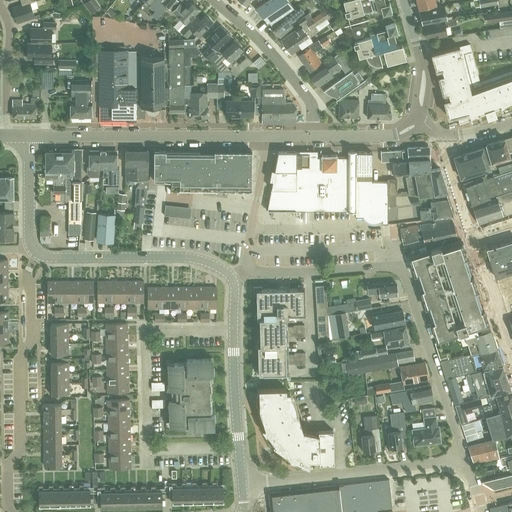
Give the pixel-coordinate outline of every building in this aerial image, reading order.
[(17,23),(35,17),(30,3),(35,1),(35,0),(20,0),(22,4),(12,7),(17,23)] [(89,0),(84,4),(92,14),(99,8),(92,0),(89,0)] [(156,18),(166,6),(165,5),(161,2),(158,0),(145,0),(144,1),(145,1),(140,7),(149,14),(151,12),(152,13),(151,14),(156,18)] [(165,5),(166,6),(171,10),(179,1),(177,0),(170,0),(167,4),(165,5)] [(294,8),(288,0),(267,0),(255,9),(271,24),(294,8)] [(346,15),(347,15),(348,17),(364,13),(364,12),(370,10),(372,15),(382,12),(383,15),(392,12),(390,2),(386,3),(384,0),(345,0),(343,1),(346,10),(345,11),(346,15)] [(416,0),(420,9),(437,5),(435,0),(416,0)] [(181,31),(197,15),(196,15),(200,10),(191,1),(185,7),(180,2),(172,11),(181,19),(174,26),(180,32),(181,31)] [(447,20),(444,6),(421,11),(423,24),(447,20)] [(326,19),(334,14),(329,7),(311,18),(305,22),(310,30),(316,26),(318,30),(329,22),(326,19)] [(116,14),(110,8),(106,13),(112,18),(116,14)] [(289,22),(298,15),(293,9),(284,16),(271,27),(280,37),(293,26),(289,22)] [(487,23),(500,21),(511,19),(511,9),(486,13),(487,23)] [(305,22),(311,18),(308,13),(297,21),(300,26),(301,25),(305,22)] [(197,15),(181,31),(187,38),(194,31),(199,36),(213,22),(205,14),(200,19),(197,15)] [(365,19),(365,18),(354,21),(353,19),(344,21),(345,25),(344,25),(344,26),(346,26),(348,30),(351,29),(352,31),(352,33),(352,34),(353,35),(354,36),(355,37),(356,37),(358,38),(359,38),(360,37),(361,37),(362,36),(363,35),(364,34),(364,33),(364,32),(364,31),(364,30),(364,29),(363,27),(367,25),(366,20),(369,19),(368,19),(365,19)] [(447,20),(423,24),(426,40),(447,35),(445,24),(448,23),(449,26),(457,24),(456,18),(447,20)] [(330,24),(333,30),(341,24),(337,19),(330,24)] [(56,29),(56,23),(44,22),(44,28),(32,28),(32,43),(50,43),(50,29),(56,29)] [(355,43),(353,43),(355,48),(356,47),(359,57),(366,55),(366,57),(367,58),(368,59),(368,60),(369,61),(371,62),(372,63),(373,64),(375,64),(376,65),(378,65),(379,65),(380,65),(382,64),(382,65),(383,65),(378,50),(383,49),(387,62),(406,57),(402,43),(397,45),(394,33),(398,32),(395,23),(386,25),(387,29),(376,32),(377,33),(370,35),(371,37),(354,41),(355,43)] [(155,25),(155,45),(168,45),(168,26),(155,25)] [(209,59),(218,50),(231,36),(221,25),(206,39),(211,44),(202,53),(209,59)] [(301,25),(300,26),(281,39),(291,54),(312,40),(301,25)] [(331,41),(327,35),(319,40),(318,39),(308,46),(309,48),(299,54),(309,70),(321,62),(315,52),(323,47),(323,46),(331,41)] [(185,46),(195,46),(195,39),(195,38),(184,39),(168,40),(169,48),(185,46)] [(231,60),(243,50),(233,39),(222,50),(221,49),(209,59),(218,72),(218,84),(232,84),(232,71),(222,71),(227,66),(222,60),(227,56),(231,60)] [(50,43),(32,43),(29,43),(28,58),(36,59),(35,63),(51,63),(52,52),(50,52),(50,43)] [(511,69),(480,81),(477,72),(470,43),(432,53),(448,117),(457,115),(459,120),(469,116),(471,122),(511,106),(511,69)] [(202,87),(202,93),(191,93),(191,65),(184,65),(184,57),(184,48),(185,46),(169,48),(169,65),(169,88),(169,100),(169,112),(184,112),(189,117),(208,117),(208,108),(207,108),(207,98),(216,98),(216,106),(218,106),(218,98),(217,98),(217,85),(217,84),(217,83),(207,83),(207,87),(202,87)] [(185,46),(184,48),(184,57),(196,57),(201,52),(195,46),(185,46)] [(131,74),(131,72),(131,70),(131,51),(128,51),(128,49),(99,49),(99,47),(92,47),(92,49),(91,49),(92,60),(92,62),(93,62),(100,62),(100,66),(100,80),(100,120),(136,120),(136,117),(136,106),(136,88),(136,74),(131,74)] [(239,61),(243,67),(254,60),(251,54),(239,61)] [(318,86),(333,76),(330,73),(340,66),(334,56),(309,73),(318,86)] [(143,106),(143,115),(144,115),(148,120),(148,119),(148,120),(158,120),(162,115),(162,106),(165,106),(165,100),(169,100),(169,88),(165,88),(165,57),(164,57),(141,57),(140,57),(141,88),(136,88),(136,106),(141,106),(142,107),(143,106)] [(76,69),(76,59),(58,59),(58,68),(76,69)] [(55,70),(42,70),(42,87),(54,88),(55,70)] [(354,74),(353,72),(352,71),(353,70),(352,70),(323,91),(324,91),(326,93),(328,94),(330,95),(335,102),(336,100),(356,86),(359,90),(373,80),(370,76),(365,79),(364,79),(358,71),(354,74)] [(91,79),(71,79),(71,101),(70,101),(70,116),(91,116),(92,101),(91,101),(91,79)] [(261,104),(261,83),(248,84),(248,89),(252,89),(252,96),(255,96),(255,104),(261,104)] [(230,84),(217,84),(217,85),(217,98),(218,98),(224,98),(224,95),(230,95),(230,84)] [(371,93),(371,99),(368,98),(367,117),(391,118),(389,104),(385,104),(386,94),(371,93)] [(239,100),(239,115),(253,115),(253,100),(247,100),(247,95),(240,95),(240,100),(239,100)] [(296,117),(296,107),(293,102),(285,102),(285,99),(284,96),(262,96),(262,117),(296,117)] [(13,99),(13,117),(36,117),(36,111),(39,111),(39,103),(39,97),(31,97),(31,103),(22,103),(22,99),(13,99)] [(239,115),(239,100),(226,100),(226,115),(239,115)] [(358,117),(359,100),(342,100),(339,102),(338,104),(338,116),(358,117)] [(485,147),(490,162),(491,162),(510,156),(508,152),(511,150),(511,136),(505,139),(504,138),(486,144),(487,147),(485,147)] [(409,158),(430,157),(429,146),(408,148),(408,150),(381,151),(382,162),(393,161),(409,160),(409,158)] [(490,162),(485,147),(483,148),(483,147),(456,156),(463,177),(490,169),(488,163),(490,162)] [(103,170),(103,151),(90,150),(90,167),(87,167),(87,173),(89,177),(99,177),(99,168),(103,168),(103,170)] [(148,179),(148,150),(126,150),(126,179),(126,182),(128,184),(135,184),(137,182),(139,182),(138,184),(136,188),(134,206),(133,221),(134,222),(134,227),(142,228),(142,223),(143,223),(145,207),(147,189),(148,189),(148,179)] [(388,181),(372,181),(372,152),(356,152),(356,150),(348,150),(348,157),(337,157),(337,155),(322,155),(322,157),(318,157),(318,153),(297,153),(297,151),(278,151),(275,169),(272,169),(269,180),(273,180),(267,210),(355,211),(355,217),(363,217),(364,218),(364,219),(365,219),(366,220),(367,221),(368,222),(369,222),(370,223),(371,223),(372,223),(373,223),(374,224),(375,224),(376,223),(379,223),(380,223),(381,222),(383,221),(383,223),(388,223),(388,206),(388,195),(388,181)] [(83,161),(83,151),(60,151),(60,152),(54,152),(53,151),(49,151),(49,152),(47,152),(47,161),(45,161),(45,170),(46,170),(46,174),(56,174),(56,176),(54,176),(54,194),(60,194),(60,201),(69,201),(69,224),(81,224),(82,181),(81,181),(81,161),(83,161)] [(119,183),(119,167),(117,167),(117,151),(103,151),(104,167),(103,170),(103,183),(119,183)] [(251,151),(153,151),(153,181),(171,183),(171,191),(251,191),(251,151)] [(414,171),(430,169),(430,157),(409,158),(409,160),(393,161),(393,174),(410,173),(410,174),(414,171)] [(499,170),(511,165),(511,157),(497,162),(499,170)] [(409,194),(418,196),(448,192),(440,167),(430,169),(414,171),(410,174),(411,175),(405,177),(408,191),(409,194)] [(495,196),(511,190),(511,170),(487,179),(485,175),(482,176),(482,177),(463,183),(470,204),(495,196)] [(4,178),(0,177),(0,198),(3,199),(3,209),(12,209),(12,177),(4,177),(4,178)] [(409,194),(408,191),(401,191),(401,192),(397,192),(397,179),(387,179),(388,181),(388,195),(389,195),(395,194),(395,195),(401,195),(401,196),(408,196),(409,194)] [(511,190),(495,196),(496,198),(473,206),(479,223),(511,212),(511,190)] [(125,210),(127,194),(119,193),(117,209),(116,209),(116,214),(124,215),(124,210),(125,210)] [(434,219),(454,216),(447,193),(430,196),(432,206),(427,207),(428,209),(420,210),(421,220),(434,218),(434,219)] [(396,196),(401,196),(401,195),(395,195),(395,194),(389,195),(388,195),(388,206),(396,206),(396,201),(397,201),(397,197),(396,197),(396,196)] [(169,204),(168,216),(195,219),(196,206),(169,204)] [(0,211),(0,221),(12,221),(12,222),(13,222),(13,211),(0,211)] [(94,230),(96,212),(87,211),(85,229),(94,230)] [(113,239),(115,214),(99,212),(97,238),(113,239)] [(427,250),(437,247),(436,245),(457,239),(452,220),(420,225),(421,231),(418,232),(417,226),(400,228),(401,235),(405,235),(407,242),(423,237),(427,250)] [(12,221),(0,221),(0,229),(12,229),(12,222),(12,221)] [(12,229),(0,229),(0,239),(13,239),(13,229),(12,229)] [(450,338),(450,339),(476,331),(489,326),(483,306),(481,306),(476,291),(478,290),(472,273),(470,273),(465,258),(467,257),(461,240),(440,246),(437,247),(427,250),(427,251),(410,256),(416,274),(418,273),(423,289),(421,289),(427,307),(429,306),(434,322),(432,322),(437,340),(449,336),(450,338)] [(511,240),(489,248),(488,247),(487,248),(495,277),(497,277),(497,276),(511,271),(511,240)] [(46,303),(58,303),(58,281),(46,281),(46,303)] [(58,303),(69,303),(69,281),(58,281),(58,303)] [(69,303),(81,303),(80,281),(69,281),(69,303)] [(81,303),(92,302),(92,281),(80,281),(81,303)] [(96,302),(108,302),(108,281),(96,281),(96,302)] [(108,302),(119,302),(119,281),(108,281),(108,302)] [(119,302),(131,302),(131,281),(119,281),(119,302)] [(131,302),(143,302),(143,281),(131,281),(131,302)] [(397,295),(396,282),(379,283),(379,284),(368,285),(369,292),(380,291),(380,296),(397,295)] [(146,308),(158,308),(158,287),(146,287),(146,308)] [(158,308),(170,308),(170,287),(158,287),(158,308)] [(170,308),(181,308),(181,287),(170,287),(170,308)] [(181,308),(193,308),(193,287),(181,287),(181,308)] [(193,308),(204,308),(204,287),(193,287),(193,308)] [(204,308),(216,308),(216,287),(204,287),(204,308)] [(305,315),(305,287),(299,287),(299,289),(290,290),(290,292),(277,292),(277,290),(263,290),(262,287),(254,288),(255,296),(257,296),(257,325),(260,324),(260,340),(258,340),(258,368),(256,368),(256,376),(264,376),(264,374),(286,373),(285,315),(305,315)] [(356,310),(372,308),(370,298),(355,300),(356,310)] [(328,314),(345,311),(348,311),(347,303),(328,306),(328,310),(328,314)] [(375,328),(405,322),(402,309),(372,315),(375,328)] [(332,339),(349,336),(345,311),(328,314),(332,339)] [(50,334),(67,334),(67,323),(50,323),(50,334)] [(105,335),(126,335),(126,323),(104,324),(105,335)] [(305,336),(304,324),(293,325),(293,326),(287,326),(287,336),(293,335),(294,337),(305,336)] [(410,344),(406,325),(397,327),(397,329),(383,332),(383,331),(370,334),(371,341),(375,340),(385,338),(386,346),(376,348),(376,346),(360,349),(360,350),(356,351),(357,358),(361,357),(361,358),(388,353),(387,347),(400,344),(401,346),(410,344)] [(440,360),(497,346),(491,328),(476,332),(476,331),(450,339),(450,338),(435,343),(440,360)] [(50,344),(68,344),(67,334),(50,334),(50,344)] [(105,347),(127,346),(126,335),(105,335),(105,347)] [(50,354),(68,354),(68,344),(50,344),(50,354)] [(106,358),(127,358),(127,346),(105,347),(106,358)] [(503,363),(497,346),(440,360),(446,378),(470,372),(469,372),(483,368),(483,369),(503,363)] [(348,375),(398,366),(398,363),(415,360),(413,349),(396,352),(346,361),(346,362),(341,363),(343,372),(348,372),(348,375)] [(306,365),(305,354),(294,354),(294,355),(288,355),(288,364),(295,364),(295,366),(306,365)] [(106,370),(127,369),(127,358),(106,358),(106,370)] [(210,413),(209,374),(212,374),(211,358),(186,359),(186,363),(173,363),(173,366),(167,366),(168,389),(171,389),(171,400),(168,400),(169,423),(175,423),(175,426),(188,425),(188,429),(214,428),(213,412),(210,413)] [(51,373),(69,372),(69,362),(51,362),(51,373)] [(403,374),(427,370),(425,362),(400,367),(402,377),(403,377),(403,374)] [(472,372),(471,372),(471,373),(476,390),(478,397),(511,388),(502,364),(472,372)] [(106,381),(128,380),(127,369),(106,370),(106,381)] [(404,383),(429,378),(427,370),(403,374),(403,377),(402,377),(403,380),(403,379),(404,383)] [(51,383),(69,383),(69,372),(51,373),(51,383)] [(471,373),(466,375),(470,391),(476,390),(471,373)] [(107,393),(128,392),(128,380),(106,381),(107,393)] [(404,389),(403,380),(389,383),(389,382),(375,384),(375,385),(366,386),(367,395),(376,393),(390,391),(404,389)] [(52,393),(69,393),(69,383),(51,383),(52,393)] [(416,403),(434,399),(431,385),(391,393),(393,403),(404,401),(406,412),(417,410),(416,403)] [(286,391),(286,387),(259,388),(257,388),(258,395),(256,395),(256,409),(258,409),(260,415),(259,416),(263,428),(267,434),(266,435),(274,446),(280,450),(279,452),(289,459),(296,462),(296,463),(309,468),(309,458),(319,458),(319,463),(334,463),(333,429),(318,430),(319,433),(303,430),(290,391),(286,391)] [(463,401),(459,388),(450,391),(454,404),(463,401)] [(489,405),(484,406),(486,415),(511,408),(511,389),(487,396),(489,405)] [(383,394),(375,396),(377,403),(385,401),(383,394)] [(480,398),(462,403),(464,411),(483,406),(480,398)] [(43,414),(61,414),(71,414),(76,414),(76,408),(76,399),(70,399),(71,408),(60,409),(60,404),(43,404),(43,414)] [(107,412),(129,411),(128,399),(107,400),(107,412)] [(440,426),(438,426),(436,416),(435,416),(434,408),(422,409),(423,418),(424,418),(426,427),(413,429),(415,445),(442,442),(440,426)] [(511,408),(486,415),(485,416),(491,438),(511,432),(511,408)] [(108,423),(129,422),(129,411),(107,412),(108,423)] [(403,446),(400,425),(406,425),(404,411),(391,413),(392,426),(387,427),(388,438),(389,438),(390,448),(403,446)] [(43,425),(61,424),(61,414),(43,414),(43,425)] [(372,434),(371,429),(379,428),(377,415),(364,416),(365,429),(360,430),(361,441),(362,441),(364,451),(376,450),(374,434),(372,434)] [(409,417),(410,423),(419,420),(417,415),(409,417)] [(473,421),(461,425),(467,441),(483,436),(481,430),(477,431),(473,421)] [(108,435),(130,434),(129,422),(108,423),(108,435)] [(43,435),(61,435),(61,424),(43,425),(43,435)] [(108,446),(130,445),(130,434),(108,435),(108,446)] [(43,445),(61,445),(61,435),(43,435),(43,445)] [(508,451),(507,445),(504,446),(502,437),(495,439),(495,438),(468,445),(474,463),(499,457),(498,453),(508,451)] [(43,455),(61,455),(61,445),(43,445),(43,455)] [(109,457),(130,457),(130,445),(108,446),(109,457)] [(511,453),(500,456),(502,465),(505,465),(506,467),(502,468),(504,475),(511,473),(511,453)] [(61,455),(43,455),(43,466),(61,466),(61,455)] [(109,469),(131,468),(130,457),(109,457),(109,469)] [(482,480),(495,477),(494,469),(479,472),(482,480)] [(101,502),(100,487),(98,487),(97,471),(92,472),(93,487),(91,487),(91,492),(93,492),(93,499),(96,499),(97,502),(101,502)] [(511,473),(504,475),(495,477),(482,480),(481,480),(482,481),(494,488),(511,483),(511,473)] [(392,511),(389,479),(340,484),(343,511),(392,511)] [(172,482),(172,498),(172,503),(224,501),(223,486),(225,486),(225,484),(217,484),(217,481),(212,481),(212,484),(207,484),(207,482),(202,482),(202,484),(197,484),(197,482),(192,482),(192,484),(186,484),(186,482),(182,482),(182,484),(176,485),(176,482),(172,482)] [(168,498),(172,498),(172,482),(164,483),(164,488),(162,488),(162,491),(165,491),(165,495),(168,495),(168,498)] [(91,492),(91,487),(84,487),(84,484),(79,484),(79,487),(74,487),(74,485),(69,485),(69,487),(63,487),(63,485),(59,485),(59,487),(53,487),(53,485),(49,485),(49,488),(43,488),(43,485),(39,485),(39,488),(37,488),(37,490),(39,490),(39,505),(91,504),(91,492)] [(343,511),(340,484),(269,492),(270,511),(343,511)] [(162,491),(162,488),(156,488),(156,486),(151,486),(151,488),(146,488),(146,486),(141,486),(141,488),(136,489),(135,486),(131,486),(131,489),(126,489),(126,486),(120,486),(120,489),(115,489),(115,487),(110,487),(110,489),(105,489),(105,487),(100,487),(101,502),(101,507),(163,506),(162,495),(162,491)] [(511,511),(511,502),(490,508),(490,511),(511,511)]
